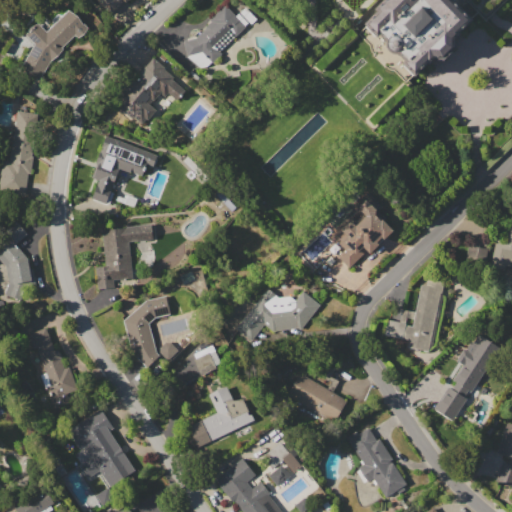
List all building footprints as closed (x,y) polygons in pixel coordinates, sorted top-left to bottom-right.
[(125,0),(96,0),(110,14),(125,0)] [(414,76),(400,62),(403,58),(396,51),(394,51),(391,50),(389,48),(388,45),(388,43),(381,36),(378,39),(363,25),(377,11),(374,9),(383,0),(454,0),(472,18),(454,37),(455,46),(442,58),(433,58),(414,76)] [(248,23),(219,52),(221,54),(211,63),(210,61),(204,67),(187,57),(183,41),(195,38),(205,29),(204,28),(210,21),(208,20),(224,5),(235,17),(239,13),(248,23)] [(85,26),(62,48),(64,50),(52,61),(50,60),(39,80),(20,69),(35,44),(26,34),(37,23),(46,31),(69,10),(85,26)] [(184,90),(175,100),(167,93),(164,97),(159,93),(148,105),(154,110),(147,119),(146,118),(141,124),(133,117),(131,118),(113,103),(121,94),(119,91),(125,84),(128,86),(153,57),(164,67),(163,68),(173,76),(171,79),(184,90)] [(17,110),(37,113),(30,156),(32,156),(29,174),(27,174),(24,192),(0,188),(0,170),(2,159),(9,161),(17,110)] [(95,180),(101,165),(94,163),(102,141),(109,143),(111,138),(125,143),(122,150),(129,152),(130,150),(149,157),(143,175),(134,171),(133,174),(121,170),(114,187),(112,186),(106,205),(90,200),(97,181),(95,180)] [(348,269),(336,257),(343,249),(332,238),(337,233),(334,230),(341,222),(345,225),(350,220),(354,224),(361,216),(352,208),(359,201),(362,203),(365,200),(377,211),(374,214),(380,221),(382,219),(392,229),(382,240),(380,238),(376,243),(378,244),(368,254),(364,251),(348,269)] [(511,270),(489,265),(500,220),(511,222),(511,270)] [(28,260),(30,281),(22,282),(16,298),(4,294),(8,283),(6,267),(0,259),(0,248),(7,243),(0,235),(0,233),(16,221),(27,234),(15,244),(28,260)] [(101,231),(127,228),(126,226),(152,223),(153,240),(128,242),(131,278),(113,279),(114,286),(97,287),(95,267),(105,266),(101,231)] [(485,246),(466,246),(465,263),(484,264),(485,246)] [(442,281),(440,293),(442,294),(431,347),(429,347),(428,352),(407,348),(409,342),(383,336),(387,319),(399,321),(402,309),(415,311),(420,284),(426,285),(428,278),(442,281)] [(266,288),(278,297),(289,296),(296,300),(302,292),(320,305),(290,345),(264,325),(251,341),(235,329),(266,288)] [(122,321),(146,299),(165,295),(169,313),(155,316),(148,322),(155,352),(158,355),(146,368),(130,353),(122,321)] [(68,393),(63,407),(46,401),(51,387),(36,347),(32,349),(26,334),(45,327),(54,350),(56,349),(63,368),(69,366),(77,390),(68,393)] [(435,403),(463,361),(459,358),(469,342),(473,344),(479,335),(500,349),(470,394),(465,390),(465,391),(453,384),(451,388),(462,395),(461,397),(466,400),(456,416),(435,403)] [(200,375),(193,359),(195,359),(192,354),(208,347),(211,353),(214,351),(220,362),(214,365),(216,368),(200,375)] [(300,373),(345,400),(331,423),(286,395),(300,373)] [(208,441),(198,421),(216,412),(207,394),(226,385),(232,400),(242,399),(247,409),(249,408),(255,419),(208,441)] [(100,409),(112,428),(105,433),(131,473),(110,487),(100,470),(96,473),(88,461),(92,458),(85,447),(79,450),(67,431),(100,409)] [(502,462),(509,464),(511,458),(497,453),(507,423),(511,424),(511,421),(511,485),(496,480),(502,462)] [(344,436),(355,429),(358,434),(370,427),(377,439),(379,437),(393,459),(391,460),(406,483),(384,497),(372,479),(367,482),(357,467),(362,463),(344,436)] [(262,456),(282,440),(303,465),(294,472),(283,460),(273,469),(262,456)] [(242,511),(215,479),(241,456),(256,474),(246,482),(252,488),(261,480),(271,491),(267,494),(282,511),(280,511),(242,511)] [(307,470),(316,480),(311,485),(302,474),(307,470)] [(37,511),(15,511),(13,508),(39,490),(49,505),(37,511)]
